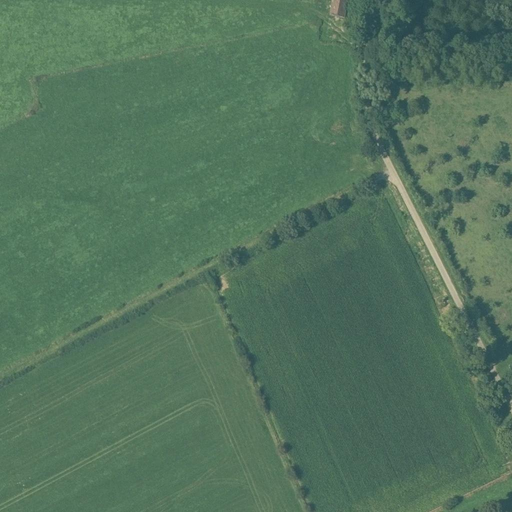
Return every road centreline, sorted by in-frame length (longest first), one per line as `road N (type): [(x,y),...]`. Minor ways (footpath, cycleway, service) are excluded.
road 1 (track): [(0,378),(390,170)]
road 2 (unclassified): [(511,402),(368,116),(363,69),(384,0)]
